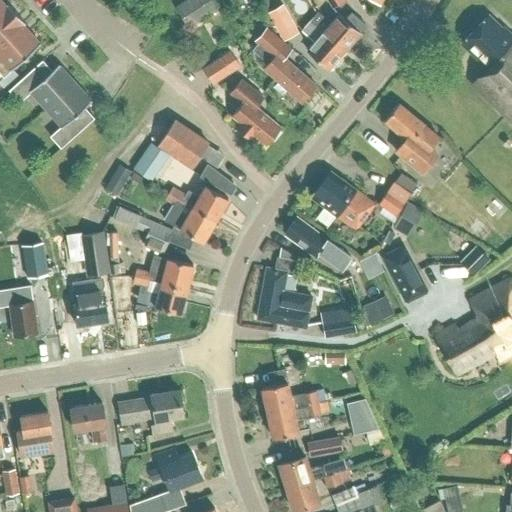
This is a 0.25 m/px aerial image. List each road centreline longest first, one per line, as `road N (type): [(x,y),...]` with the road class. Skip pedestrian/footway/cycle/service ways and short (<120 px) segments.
road 1 (unclassified): [(218,350),(249,240),(428,0)]
road 2 (unclassified): [(177,356),(0,384)]
road 3 (unclassified): [(254,511),(225,417),(218,350)]
